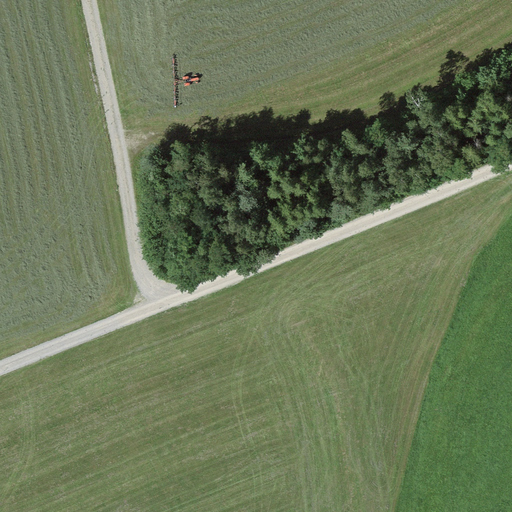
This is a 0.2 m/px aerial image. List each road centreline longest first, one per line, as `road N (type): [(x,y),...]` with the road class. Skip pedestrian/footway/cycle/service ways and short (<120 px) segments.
road 1 (track): [(171,300),(511,176)]
road 2 (track): [(88,0),(140,258),(171,300)]
road 3 (track): [(0,368),(171,300)]
